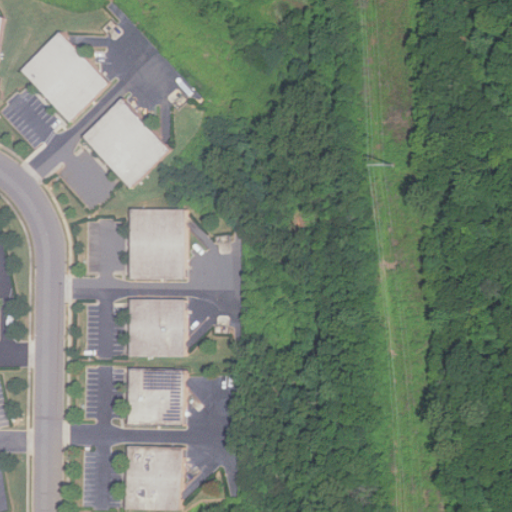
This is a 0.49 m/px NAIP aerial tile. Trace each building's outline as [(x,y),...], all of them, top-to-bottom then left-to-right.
[(0,69),(6,71),(16,16),(0,12),(0,69)] [(72,32),(30,71),(77,122),(119,83),(72,32)] [(91,137),(138,188),(180,149),(133,98),(91,137)] [(192,210),(133,210),(133,280),(191,280),(192,210)] [(132,300),(132,357),(190,357),(190,300),(132,300)] [(132,427),(189,427),(190,370),(132,369),(132,427)] [(130,511),(187,511),(187,448),(130,448),(130,511)]
